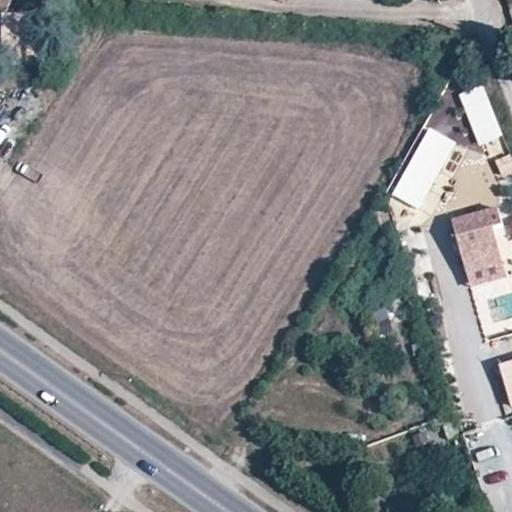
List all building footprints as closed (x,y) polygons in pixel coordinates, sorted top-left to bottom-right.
[(17,10),(27,14),(32,0),(2,0),(19,6),(17,10)] [(437,26),(466,24),(464,0),(451,0),(435,1),(437,26)] [(0,36),(4,38),(11,19),(0,13),(0,36)] [(482,87),(459,95),(478,150),(501,142),(482,87)] [(422,214),(463,144),(433,127),(393,196),(422,214)] [(495,159),(499,176),(511,172),(511,157),(511,155),(495,159)] [(452,215),(456,233),(502,223),(498,205),(452,215)] [(493,226),(456,233),(463,267),(500,259),(493,226)] [(394,294),(366,308),(376,326),(403,312),(394,294)] [(511,363),(499,367),(510,401),(511,400),(511,363)]
